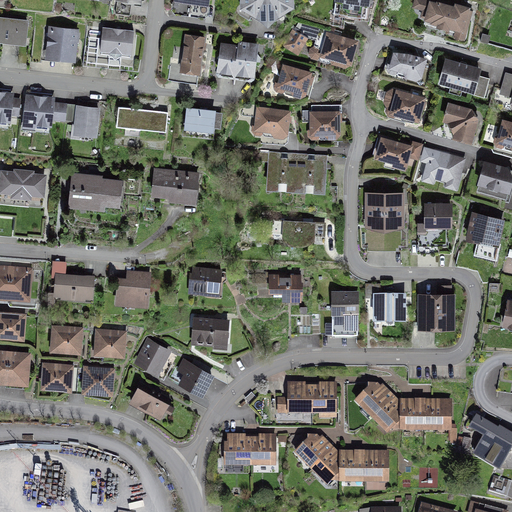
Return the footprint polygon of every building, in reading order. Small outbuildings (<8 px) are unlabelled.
[(190,13),(192,0),(175,0),(174,11),(190,13)] [(192,0),(190,13),(207,16),(208,0),(192,0)] [(244,0),(244,7),(268,20),(291,6),(290,0),(244,0)] [(368,0),(336,0),(334,13),(331,13),(330,24),(344,29),(346,15),(367,18),(368,0)] [(414,0),(413,6),(422,9),(425,0),(414,0)] [(438,4),(426,1),(422,17),(433,20),(432,23),(439,25),(437,28),(448,31),(449,28),(457,30),(455,37),(464,40),(469,21),(466,20),(469,8),(456,5),(455,8),(438,3),(438,4)] [(28,22),(0,18),(0,56),(2,57),(3,40),(25,43),(28,22)] [(335,31),(299,21),(285,45),(298,53),(308,37),(318,39),(316,47),(311,49),(310,54),(313,58),(316,59),(320,57),(321,54),(331,57),(331,60),(333,63),(346,67),(350,65),(356,42),(333,36),(335,31)] [(133,31),(104,28),(101,54),(110,55),(115,60),(121,56),(131,57),(133,31)] [(77,32),(52,30),(49,56),(74,58),(77,32)] [(204,38),(187,36),(182,70),(200,73),(204,38)] [(239,48),(234,77),(249,79),(252,76),(255,61),(257,62),(261,59),(258,55),(256,54),(257,46),(239,43),(239,48)] [(234,77),(239,48),(223,46),(222,55),(218,57),(221,61),(220,73),(222,75),(234,77)] [(408,55),(396,54),(393,63),(389,64),(388,68),(390,72),(394,73),(398,71),(399,69),(406,71),(406,73),(407,77),(416,79),(420,77),(425,60),(408,55)] [(479,70),(447,61),(441,82),(485,95),(490,79),(478,76),(479,70)] [(310,74),(285,67),(281,81),(277,82),(276,86),(278,91),(282,92),(286,90),(286,88),(293,90),(293,92),(295,95),(300,97),(304,95),(310,74)] [(424,99),(394,90),(389,94),(386,102),(389,106),(387,112),(390,115),(394,117),(397,114),(418,120),(424,99)] [(12,95),(0,93),(0,127),(8,129),(10,114),(18,115),(20,100),(12,99),(12,95)] [(53,99),(28,97),(25,130),(49,133),(51,118),(66,120),(67,105),(53,103),(53,99)] [(472,111),(450,105),(446,120),(455,123),(457,128),(455,137),(471,142),(477,119),(472,111)] [(331,106),(312,106),(312,129),(310,131),(310,136),(312,138),(317,138),(320,136),(319,133),(327,133),(327,136),(330,138),(336,138),(339,135),(339,113),(331,113),(331,106)] [(98,109),(78,107),(75,133),(95,135),(98,109)] [(144,109),(119,107),(117,127),(166,132),(168,112),(160,111),(160,115),(143,113),(144,109)] [(214,111),(188,109),(186,134),(212,136),(213,127),(221,128),(222,113),(214,113),(214,111)] [(289,113),(259,109),(258,124),(254,126),(254,131),(256,134),(260,134),(264,132),(264,129),(273,130),(273,133),(276,136),(283,137),(286,134),(289,113)] [(511,123),(504,122),(500,136),(496,138),(495,142),(497,145),(502,147),(505,145),(506,143),(511,144),(511,123)] [(411,147),(383,139),(378,157),(395,162),(394,166),(405,169),(411,147)] [(443,179),(449,155),(435,151),(431,163),(429,163),(426,174),(443,179)] [(297,183),(298,153),(271,152),(269,181),(297,183)] [(298,153),(297,183),(324,184),(326,155),(298,153)] [(449,155),(443,179),(458,183),(464,160),(449,155)] [(511,177),(507,169),(486,163),(480,183),(490,186),(488,193),(507,198),(511,179),(511,177)] [(123,166),(122,177),(144,180),(145,169),(123,166)] [(198,174),(155,171),(154,195),(170,196),(170,200),(190,202),(191,190),(197,190),(198,174)] [(45,176),(3,172),(1,199),(11,200),(11,204),(30,206),(31,202),(42,203),(45,176)] [(102,177),(73,174),(70,206),(83,207),(84,202),(120,205),(122,181),(101,179),(102,177)] [(385,225),(385,195),(368,195),(368,225),(385,225)] [(385,195),(385,225),(402,225),(402,195),(385,195)] [(436,205),(427,205),(426,225),(420,225),(420,232),(418,232),(418,253),(434,253),(434,245),(448,245),(448,226),(451,226),(451,205),(443,205),(443,203),(436,203),(436,205)] [(503,222),(474,215),(468,238),(478,240),(474,255),(497,261),(501,244),(497,243),(503,222)] [(325,224),(275,221),(274,236),(284,237),(287,240),(293,243),(300,244),(305,243),(310,241),(314,239),(314,234),(324,234),(325,224)] [(74,298),(75,276),(66,275),(67,262),(53,261),(52,277),(57,277),(56,294),(49,293),(48,307),(56,307),(57,297),(63,297),(74,298)] [(0,296),(9,297),(11,268),(0,267),(0,296)] [(11,268),(9,297),(19,298),(20,293),(29,294),(30,269),(11,268)] [(222,271),(194,269),(194,278),(191,277),(189,295),(200,296),(200,293),(220,294),(222,271)] [(150,273),(137,272),(136,281),(119,279),(117,303),(127,304),(127,302),(147,303),(150,273)] [(75,276),(74,298),(84,299),(84,296),(92,297),(93,277),(75,276)] [(301,277),(271,277),(271,288),(274,288),(274,297),(284,297),(284,299),(301,299),(301,277)] [(381,283),(366,283),(366,294),(375,294),(375,319),(384,319),(387,315),(393,315),(396,319),(405,319),(405,294),(381,294),(381,283)] [(358,293),(333,293),(333,334),(358,335),(358,293)] [(452,299),(421,299),(421,327),(452,327),(452,299)] [(24,316),(0,314),(0,336),(15,337),(15,333),(23,334),(24,316)] [(226,320),(195,318),(193,341),(196,342),(197,343),(212,344),(214,343),(227,344),(228,329),(225,329),(226,320)] [(321,319),(298,319),(297,334),(320,334),(321,319)] [(81,330),(54,328),(53,345),(61,346),(61,350),(79,351),(81,330)] [(124,333),(98,331),(97,349),(94,349),(94,356),(105,357),(105,354),(123,355),(124,333)] [(247,336),(234,343),(241,356),(254,350),(247,336)] [(168,351),(150,341),(138,362),(157,372),(168,351)] [(234,343),(220,350),(227,363),(241,356),(234,343)] [(0,381),(7,382),(9,353),(0,352),(0,381)] [(28,354),(9,353),(7,382),(18,382),(18,378),(27,379),(28,354)] [(191,366),(184,362),(179,371),(187,375),(182,384),(202,395),(212,376),(192,365),(191,366)] [(71,367),(45,365),(44,387),(62,388),(62,384),(70,385),(71,367)] [(112,370),(86,369),(85,386),(93,387),(93,391),(111,392),(112,370)] [(432,372),(408,372),(408,385),(432,385),(432,372)] [(511,391),(511,373),(501,372),(498,389),(511,391)] [(170,399),(142,383),(131,403),(160,418),(170,399)] [(312,428),(312,388),(305,388),(305,385),(269,385),(251,403),(260,413),(269,413),(269,427),(312,428)] [(312,388),(312,428),(336,428),(336,385),(321,385),(320,388),(312,388)] [(376,415),(393,398),(383,387),(380,389),(376,386),(370,385),(370,388),(357,401),(364,408),(366,406),(376,415)] [(393,398),(376,415),(373,417),(380,425),(382,422),(391,431),(395,427),(401,426),(401,405),(399,405),(393,398)] [(411,427),(424,427),(425,405),(425,402),(409,402),(409,405),(401,405),(401,426),(401,430),(411,430),(411,427)] [(432,405),(425,405),(424,427),(424,430),(434,430),(434,427),(451,427),(451,402),(432,402),(432,405)] [(511,438),(503,434),(492,427),(476,454),(499,468),(511,446),(511,438)] [(511,429),(507,427),(503,434),(511,438),(511,429)] [(252,465),(252,440),(244,440),(244,437),(229,437),(229,445),(226,445),(226,461),(243,461),(243,465),(252,465)] [(252,440),(252,465),(261,465),(261,462),(276,462),(276,437),(259,437),(259,440),(252,440)] [(315,467),(333,450),(322,439),(320,441),(316,437),(309,437),(309,440),(306,443),(304,440),(297,448),(299,450),(297,452),(303,460),(306,458),(315,467)] [(470,449),(472,439),(465,438),(463,448),(470,449)] [(333,450),(315,467),(330,482),(334,478),(341,478),(341,456),(337,456),(337,454),(333,450)] [(350,478),(364,478),(365,456),(365,454),(349,453),(349,456),(341,456),(341,478),(341,481),(350,481),(350,478)] [(372,457),(365,456),(364,478),(364,481),(373,481),(373,478),(388,478),(388,454),(372,454),(372,457)] [(510,481),(494,476),(490,492),(506,496),(510,481)]
